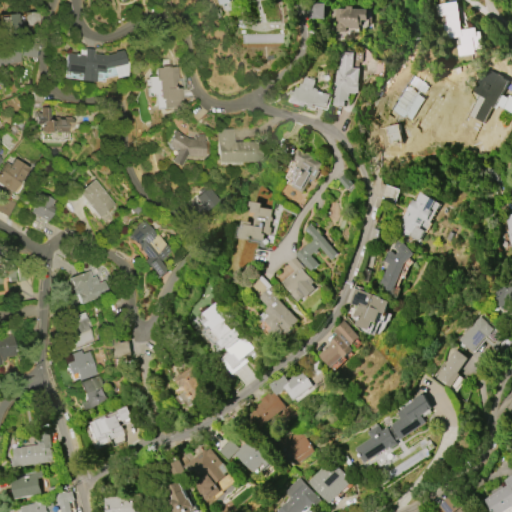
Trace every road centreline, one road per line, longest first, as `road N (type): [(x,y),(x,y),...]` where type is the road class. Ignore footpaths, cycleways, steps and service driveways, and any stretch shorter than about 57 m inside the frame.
road 1 (residential): [(45,367),(87,511),(421,500),(460,481),(475,464),(511,373),(504,19),(490,0)]
road 2 (residential): [(286,0),(294,38),(289,61),(238,106),(196,100),(171,21),(153,17),(89,36),(72,22),(68,0),(45,49),(46,86),(101,121),(137,190),(202,232),(206,245),(137,339),(121,265),(67,241),(41,259)]
road 3 (residential): [(78,479),(239,398),(323,320),(364,206),(362,188),(347,157),(321,132),(238,106)]
road 4 (residential): [(0,224),(41,259),(49,303),(45,367)]
